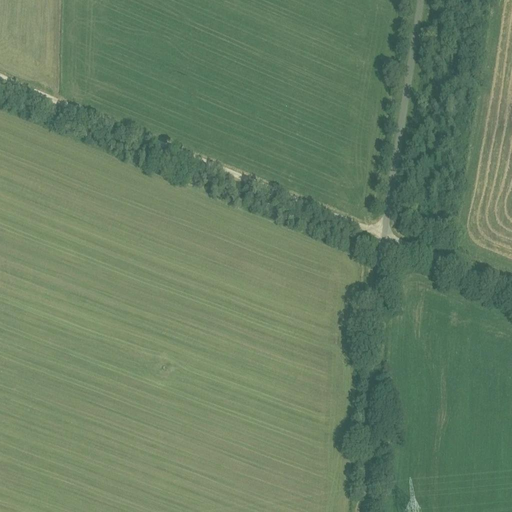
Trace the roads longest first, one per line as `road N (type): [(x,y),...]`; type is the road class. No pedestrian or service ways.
road 1 (track): [(0,81),(380,237)]
road 2 (unclassified): [(362,511),(380,237)]
road 3 (unclassified): [(380,237),(419,0)]
road 4 (unclassified): [(511,292),(380,237)]
